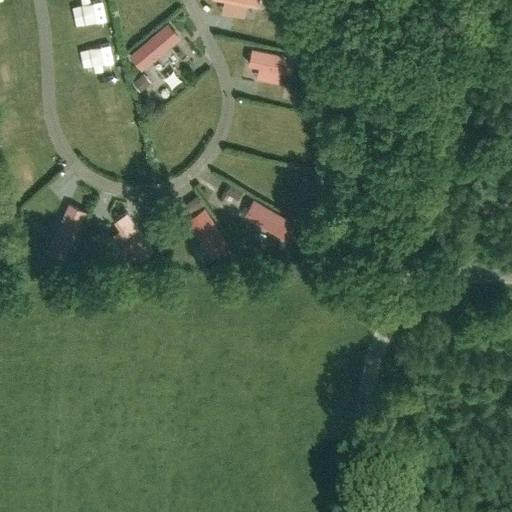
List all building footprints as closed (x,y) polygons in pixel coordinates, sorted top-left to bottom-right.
[(150,75),(190,46),(178,28),(137,57),(150,75)] [(103,44),(83,47),(87,69),(107,66),(103,44)] [(298,90),(305,67),(266,56),(260,80),(298,90)] [(148,97),(161,89),(156,80),(143,87),(148,97)] [(192,206),(196,217),(211,211),(207,200),(192,206)] [(241,216),(288,244),(298,227),(251,200),(241,216)] [(83,239),(95,214),(75,205),(63,230),(83,239)] [(193,223),(208,246),(227,234),(212,211),(193,223)]
